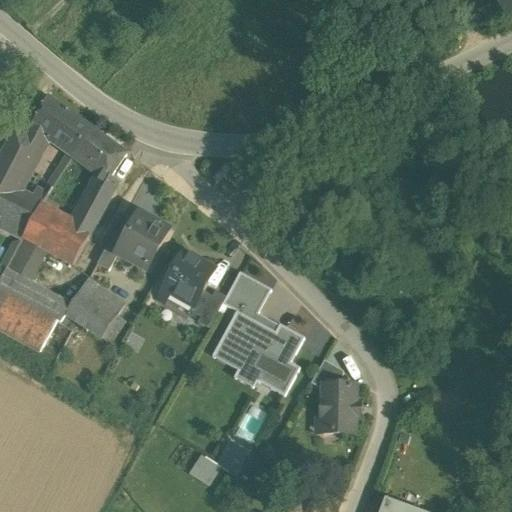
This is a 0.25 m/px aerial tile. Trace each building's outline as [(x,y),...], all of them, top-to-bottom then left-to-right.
[(511,0),(498,0),(510,25),(511,24),(511,0)] [(92,131),(49,100),(34,127),(47,137),(75,156),(92,131)] [(13,132),(0,157),(0,191),(14,198),(47,137),(34,127),(27,140),(13,132)] [(127,156),(92,131),(75,156),(101,175),(109,181),(110,179),(127,156)] [(101,175),(71,228),(90,239),(119,185),(110,179),(109,181),(101,175)] [(14,198),(0,191),(0,227),(23,240),(39,211),(30,206),(14,198)] [(48,198),(38,193),(30,206),(39,211),(48,198)] [(71,228),(39,211),(23,240),(47,252),(74,267),(90,239),(71,228)] [(169,233),(139,216),(125,240),(116,256),(117,257),(146,273),(169,233)] [(115,234),(97,266),(109,272),(117,257),(116,256),(125,240),(115,234)] [(47,252),(23,240),(7,270),(5,274),(28,286),(47,252)] [(215,272),(184,255),(158,302),(164,306),(170,296),(193,309),(194,309),(203,294),(215,272)] [(28,286),(5,274),(3,277),(0,282),(0,332),(41,353),(65,306),(28,286)] [(272,292),(240,275),(226,300),(223,306),(237,314),(212,359),(237,373),(233,380),(252,391),(257,383),(285,398),(300,371),(291,366),(305,342),(280,328),(276,335),(255,324),(272,292)] [(91,277),(80,294),(92,302),(99,292),(103,285),(91,277)] [(124,308),(99,292),(92,302),(117,318),(124,308)] [(92,302),(80,294),(65,316),(102,341),(117,318),(92,302)] [(203,294),(194,309),(193,309),(190,314),(201,320),(213,299),(212,299),(203,294)] [(215,294),(212,299),(213,299),(201,320),(198,325),(209,331),(214,323),(223,306),(226,300),(215,294)] [(343,373),(324,363),(311,385),(321,391),(323,392),(324,387),(343,387),(343,373)] [(343,387),(324,387),(323,392),(323,404),(322,404),(322,418),(323,419),(322,435),(354,436),(355,419),(359,419),(359,405),(355,405),(356,388),(343,387)] [(247,454),(229,444),(216,466),(222,469),(233,477),(247,454)] [(206,459),(198,472),(195,470),(190,476),(210,488),(222,469),(216,466),(206,459)] [(415,511),(385,501),(380,511),(415,511)]
